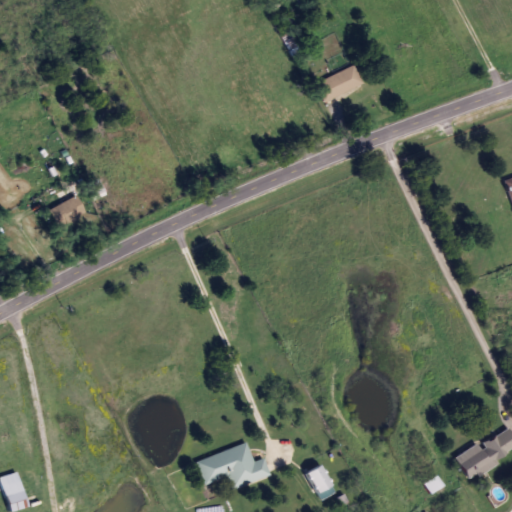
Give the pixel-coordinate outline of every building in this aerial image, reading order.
[(362,84),(322,102),(313,83),(353,65),(362,84)] [(58,228),(48,210),(75,194),(85,213),(58,228)] [(454,455),(495,432),(507,454),(466,477),(454,455)] [(194,459),(246,442),(251,460),(263,457),(268,475),(230,487),(226,476),(202,483),(194,459)] [(303,472),(319,463),(335,490),(319,499),(303,472)] [(25,505),(7,509),(0,480),(0,475),(17,471),(25,505)]
